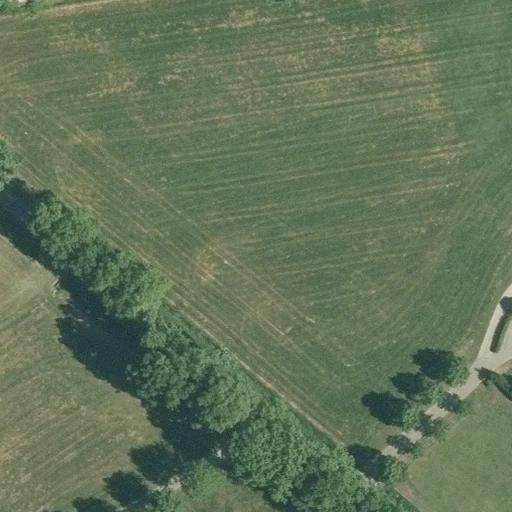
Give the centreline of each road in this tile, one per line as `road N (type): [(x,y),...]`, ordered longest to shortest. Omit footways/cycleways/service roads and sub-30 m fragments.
road 1 (tertiary): [(371,511),(0,192)]
road 2 (unknown): [(272,426),(133,511)]
